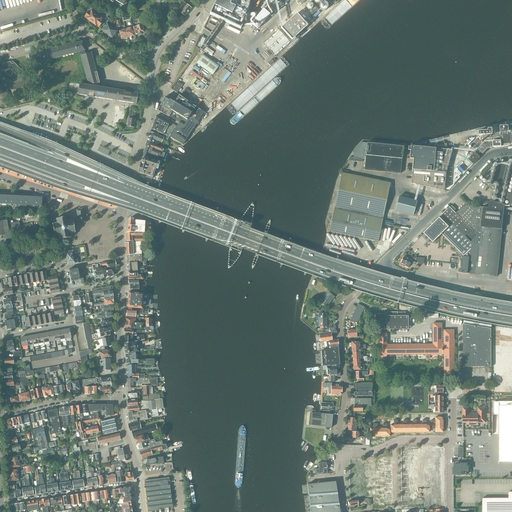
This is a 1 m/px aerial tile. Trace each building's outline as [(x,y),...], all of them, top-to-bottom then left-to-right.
[(216,0),(214,6),(210,14),(241,29),(244,21),(246,22),(247,12),(250,0),(216,0)] [(251,24),(258,29),(269,15),(272,17),(276,11),(265,3),(261,8),(263,9),(251,24)] [(187,4),(180,13),(185,16),(192,8),(187,4)] [(91,22),(97,15),(91,11),(92,9),(88,6),(82,14),(85,16),(86,16),(85,18),(88,20),(88,21),(90,22),(91,22)] [(315,6),(309,12),(311,14),(312,15),(318,9),(317,9),(315,6)] [(312,16),(311,17),(313,19),(316,16),(320,12),(318,10),(314,14),(312,16)] [(97,15),(91,22),(92,23),(93,24),(94,24),(97,27),(97,26),(99,27),(104,21),(102,20),(103,19),(101,17),(100,18),(97,15)] [(107,34),(112,28),(109,26),(112,22),(109,20),(102,30),(104,32),(103,32),(104,34),(106,34),(107,34)] [(288,22),(273,35),(284,46),(298,33),(288,22)] [(144,32),(142,24),(133,27),(135,35),(137,34),(138,34),(139,35),(141,34),(141,33),(142,33),(144,32)] [(112,28),(107,34),(107,35),(108,36),(110,37),(112,38),(117,32),(118,31),(117,28),(117,25),(114,29),(112,28)] [(132,27),(125,29),(128,37),(129,38),(131,37),(131,36),(134,35),(132,27)] [(128,37),(125,29),(119,31),(121,39),(124,38),(124,39),(125,39),(127,39),(127,38),(127,37),(128,37)] [(94,97),(136,104),(138,93),(100,88),(100,86),(99,86),(98,84),(99,83),(91,53),(85,54),(84,50),(85,50),(84,50),(82,42),(82,41),(80,42),(79,39),(76,40),(74,41),(74,42),(31,53),(31,55),(29,55),(29,54),(28,54),(30,61),(33,60),(33,64),(80,52),(88,86),(79,84),(78,95),(87,96),(87,97),(88,97),(88,96),(93,96),(93,98),(94,98),(94,97)] [(213,75),(219,66),(203,54),(196,63),(213,75)] [(63,78),(80,74),(77,60),(52,65),(55,81),(48,82),(50,91),(65,88),(63,78)] [(0,86),(2,88),(1,92),(0,92),(0,102),(4,104),(9,99),(7,93),(8,90),(11,89),(12,90),(12,89),(30,84),(30,85),(31,84),(28,75),(28,76),(24,77),(22,74),(24,72),(14,62),(13,64),(11,63),(10,61),(0,64),(0,86)] [(226,69),(219,78),(224,81),(230,72),(226,69)] [(178,80),(172,88),(177,92),(183,84),(178,80)] [(186,88),(181,95),(186,98),(191,91),(186,88)] [(175,103),(172,101),(165,97),(164,99),(161,105),(172,112),(172,111),(182,117),(187,120),(190,115),(198,121),(204,113),(179,95),(175,103)] [(171,112),(160,105),(158,111),(169,117),(169,116),(179,122),(182,117),(172,111),(172,112),(171,112)] [(176,126),(156,116),(151,129),(150,132),(164,138),(168,139),(170,136),(170,137),(170,136),(183,145),(198,121),(190,115),(187,120),(182,117),(179,122),(176,126)] [(1,122),(0,124),(0,158),(59,180),(71,149),(57,142),(1,122)] [(511,132),(509,132),(509,129),(504,129),(504,133),(498,133),(493,133),(493,134),(482,135),(483,139),(485,142),(478,150),(483,154),(489,149),(494,147),(502,147),(511,145),(511,144),(511,132)] [(147,140),(153,142),(153,143),(154,139),(162,143),(164,138),(150,132),(147,140)] [(145,146),(162,152),(164,148),(156,145),(154,145),(155,143),(153,143),(153,142),(147,140),(145,146)] [(474,149),(480,142),(479,140),(477,142),(472,147),(474,148),(474,149)] [(362,159),(365,159),(367,143),(361,142),(354,152),(353,161),(362,162),(362,159)] [(367,143),(365,159),(364,170),(400,174),(403,147),(367,143)] [(412,170),(411,183),(419,185),(421,185),(444,190),(446,173),(452,150),(446,149),(447,144),(436,143),(436,148),(426,147),(411,146),(410,159),(413,159),(412,170)] [(151,158),(151,159),(158,162),(160,162),(161,163),(163,158),(165,154),(162,152),(145,146),(145,147),(144,149),(145,150),(143,154),(142,155),(151,158)] [(468,159),(474,164),(480,157),(475,152),(468,159)] [(158,162),(151,159),(143,157),(138,173),(144,175),(145,174),(153,177),(154,171),(156,172),(156,170),(158,171),(158,169),(157,169),(156,168),(158,162)] [(504,164),(505,161),(505,159),(504,158),(503,158),(501,158),(500,160),(495,181),(502,183),(507,165),(504,164)] [(329,232),(330,232),(377,242),(378,242),(390,183),(341,173),(329,232)] [(89,180),(83,195),(94,200),(100,184),(89,180)] [(1,204),(11,205),(12,196),(2,195),(1,204)] [(168,195),(159,220),(162,221),(171,196),(168,195)] [(21,206),(21,205),(22,196),(12,196),(11,205),(11,206),(21,206)] [(21,205),(31,206),(32,197),(22,196),(21,205)] [(32,197),(31,206),(41,206),(42,198),(32,197)] [(395,211),(397,211),(397,212),(404,213),(413,216),(417,201),(415,201),(399,197),(395,211)] [(489,208),(486,208),(469,205),(466,202),(456,213),(450,207),(443,214),(440,218),(440,217),(438,219),(436,217),(432,221),(434,223),(433,224),(430,227),(428,225),(422,231),(431,240),(427,245),(431,246),(443,234),(464,255),(464,257),(463,257),(462,269),(459,269),(459,270),(458,271),(459,272),(461,272),(461,273),(468,273),(476,274),(475,274),(478,274),(478,275),(495,276),(497,276),(500,246),(502,229),(505,205),(490,201),(489,208)] [(192,204),(183,229),(185,230),(194,205),(192,204)] [(76,210),(79,224),(86,222),(85,217),(87,217),(87,215),(84,215),(83,208),(76,210)] [(215,213),(206,238),(208,238),(217,214),(215,213)] [(56,222),(55,223),(54,224),(53,223),(53,224),(52,224),(52,225),(48,225),(49,229),(53,228),(53,229),(53,228),(54,231),(53,231),(53,232),(54,232),(55,235),(54,235),(54,236),(55,236),(55,237),(56,237),(56,236),(57,235),(58,236),(59,236),(58,235),(59,235),(59,236),(60,237),(59,237),(60,238),(60,237),(60,239),(59,239),(59,240),(60,239),(60,240),(61,240),(61,239),(63,239),(64,241),(68,241),(68,240),(68,238),(70,238),(71,238),(72,237),(71,237),(70,236),(71,236),(71,235),(70,235),(70,234),(70,233),(71,233),(71,234),(72,234),(72,233),(74,232),(75,233),(75,232),(76,232),(76,231),(75,231),(75,229),(76,228),(76,227),(77,227),(77,225),(75,225),(75,224),(74,224),(74,221),(74,220),(73,220),(72,220),(72,221),(70,221),(70,220),(69,220),(69,221),(68,221),(68,219),(67,218),(68,218),(68,217),(67,217),(67,216),(66,216),(66,217),(64,217),(64,215),(59,216),(59,218),(57,219),(57,218),(56,218),(57,219),(56,219),(56,220),(57,220),(57,221),(57,223),(56,223),(56,222)] [(126,232),(126,233),(133,232),(145,232),(145,221),(135,220),(133,220),(128,219),(128,225),(127,232),(126,232)] [(7,220),(0,221),(0,239),(4,239),(5,244),(5,243),(7,243),(6,239),(10,238),(9,234),(31,229),(30,223),(19,225),(19,222),(7,224),(7,220)] [(230,247),(242,252),(251,226),(240,221),(230,247)] [(264,231),(255,256),(258,257),(267,233),(264,231)] [(133,232),(126,233),(127,241),(127,243),(126,243),(126,248),(127,255),(138,254),(142,254),(141,251),(140,250),(141,249),(141,247),(140,246),(141,244),(141,242),(142,242),(144,242),(145,232),(133,232)] [(288,243),(281,263),(283,264),(290,244),(288,243)] [(311,252),(304,271),(306,272),(314,252),(311,252)] [(74,257),(66,259),(67,262),(66,262),(66,263),(67,264),(67,265),(78,263),(77,257),(76,253),(74,254),(74,257)] [(146,259),(142,260),(142,254),(127,255),(127,263),(147,261),(146,259)] [(403,257),(401,263),(405,265),(405,266),(408,267),(411,262),(414,264),(415,261),(418,262),(417,263),(424,264),(424,258),(413,257),(412,260),(412,259),(411,261),(403,257)] [(127,263),(128,271),(137,271),(137,262),(132,263),(127,263)] [(69,269),(71,281),(81,279),(79,267),(69,269)] [(98,269),(96,269),(96,270),(97,275),(103,274),(104,277),(113,276),(113,275),(114,274),(114,272),(113,272),(113,271),(112,271),(112,269),(102,271),(102,268),(98,269)] [(128,280),(129,280),(139,280),(143,280),(143,279),(143,276),(142,275),(142,271),(128,272),(128,280)] [(129,289),(135,289),(139,289),(140,288),(140,287),(139,286),(139,280),(129,280),(128,281),(128,283),(129,284),(129,286),(129,289)] [(97,300),(113,297),(114,297),(112,286),(112,285),(111,285),(110,285),(110,286),(92,289),(93,300),(97,300)] [(72,297),(73,301),(84,300),(84,297),(80,298),(80,296),(75,296),(74,292),(72,293),(72,297)] [(144,294),(144,293),(142,293),(135,293),(129,292),(127,307),(142,309),(143,305),(149,306),(150,294),(144,294)] [(320,302),(326,307),(334,297),(328,292),(320,302)] [(94,307),(113,304),(114,304),(113,304),(112,302),(113,302),(113,297),(97,300),(97,303),(94,304),(94,307)] [(6,309),(7,312),(10,311),(10,312),(13,311),(12,308),(23,306),(22,302),(17,303),(13,303),(13,304),(6,305),(6,306),(6,309)] [(358,304),(350,321),(357,322),(364,307),(358,304)] [(127,310),(126,316),(136,317),(136,313),(142,314),(142,313),(152,314),(152,313),(152,310),(141,309),(141,311),(132,310),(132,311),(127,310)] [(10,311),(7,312),(7,313),(5,313),(5,316),(5,319),(16,317),(14,315),(15,314),(13,313),(13,311),(10,312),(10,311)] [(112,311),(101,312),(96,313),(97,320),(101,319),(111,317),(113,317),(112,311)] [(386,329),(386,330),(408,329),(408,316),(398,316),(397,312),(386,312),(386,314),(375,314),(375,329),(386,329)] [(82,316),(75,317),(75,318),(76,324),(77,324),(83,323),(82,316)] [(111,320),(111,317),(101,319),(102,322),(101,322),(100,323),(101,325),(102,325),(102,326),(112,324),(112,323),(113,322),(113,321),(112,320),(111,320),(111,319),(111,320)] [(126,317),(124,328),(134,329),(135,329),(142,329),(142,323),(135,323),(136,318),(126,317)] [(14,319),(13,320),(5,321),(6,326),(7,330),(12,329),(16,328),(14,319)] [(444,330),(444,331),(441,331),(441,323),(433,323),(433,344),(386,345),(386,333),(379,333),(379,357),(386,357),(386,354),(439,354),(439,355),(441,355),(441,354),(444,354),(444,375),(454,375),(454,352),(454,339),(454,330),(444,330)] [(464,367),(481,367),(484,367),(485,368),(490,368),(490,367),(491,367),(491,329),(463,324),(463,355),(462,356),(463,358),(463,364),(464,367)] [(350,326),(350,330),(347,330),(348,338),(360,337),(359,332),(356,333),(356,329),(356,327),(355,326),(350,326)] [(92,340),(104,338),(106,338),(106,336),(109,336),(109,337),(112,336),(111,331),(112,331),(111,331),(113,330),(112,328),(111,328),(111,327),(97,330),(98,333),(91,334),(92,337),(92,339),(92,340)] [(326,341),(332,340),(331,334),(331,332),(330,332),(322,333),(319,333),(320,335),(319,335),(320,342),(326,341)] [(124,335),(124,343),(144,340),(144,335),(137,335),(133,336),(124,335)] [(6,345),(7,346),(9,345),(9,346),(10,346),(10,345),(14,344),(14,343),(16,343),(15,338),(10,339),(10,341),(6,341),(7,344),(7,345),(6,345)] [(106,338),(104,338),(102,339),(104,347),(101,347),(102,350),(108,348),(107,346),(110,345),(109,338),(106,338)] [(124,343),(125,353),(137,351),(138,351),(137,345),(140,344),(139,343),(143,343),(143,344),(148,343),(148,340),(144,340),(124,343)] [(332,340),(326,341),(327,347),(330,347),(330,349),(338,348),(338,345),(338,340),(332,340)] [(9,345),(7,346),(7,347),(5,347),(6,351),(10,351),(10,352),(11,352),(13,352),(14,352),(14,351),(15,351),(14,347),(17,347),(16,343),(14,343),(14,344),(10,345),(10,346),(9,346),(9,345)] [(340,365),(338,348),(330,349),(321,351),(322,366),(326,366),(339,365),(340,365)] [(99,352),(100,360),(111,357),(111,355),(111,354),(110,353),(110,350),(107,350),(103,351),(99,352)] [(141,364),(144,364),(154,364),(154,359),(136,360),(136,358),(138,358),(139,357),(138,354),(137,353),(137,351),(125,353),(126,364),(132,363),(138,363),(138,364),(141,364)] [(17,365),(24,365),(24,363),(29,362),(31,362),(30,357),(22,358),(23,361),(16,361),(17,365)] [(104,370),(110,370),(111,370),(110,359),(104,359),(100,360),(100,366),(98,366),(98,373),(104,373),(104,370)] [(144,364),(141,364),(141,365),(126,365),(127,375),(135,375),(135,368),(141,368),(141,366),(144,366),(144,364)] [(339,365),(326,366),(327,370),(328,373),(328,374),(328,375),(329,375),(330,375),(334,375),(334,376),(335,376),(340,376),(340,371),(337,371),(337,369),(339,368),(339,365)] [(357,382),(361,382),(366,382),(366,379),(361,379),(361,375),(363,375),(367,375),(367,372),(356,372),(356,379),(357,379),(357,382)] [(82,380),(83,386),(95,385),(99,386),(102,386),(111,386),(111,385),(110,378),(110,377),(94,379),(82,380)] [(138,378),(132,378),(128,378),(127,388),(133,388),(133,382),(136,382),(136,383),(141,383),(142,383),(142,378),(138,378)] [(59,381),(57,381),(60,394),(66,393),(64,385),(60,386),(59,381)] [(80,389),(78,381),(71,382),(73,392),(75,392),(77,392),(78,391),(78,390),(80,389)] [(329,394),(341,395),(342,385),(332,385),(332,383),(327,383),(327,387),(328,388),(329,388),(329,394)] [(354,383),(354,392),(354,396),(372,396),(372,383),(356,383),(354,383)] [(142,394),(148,394),(155,394),(155,389),(152,389),(152,385),(142,386),(142,394)] [(84,387),(85,394),(97,393),(97,391),(99,391),(99,386),(96,386),(93,386),(93,387),(84,387)] [(99,391),(100,391),(101,395),(109,394),(110,394),(111,392),(111,391),(111,386),(102,386),(99,386),(99,391)] [(434,393),(436,393),(443,393),(443,386),(436,386),(436,389),(433,389),(432,389),(432,390),(432,392),(428,392),(428,395),(434,395),(434,393)] [(24,388),(22,389),(25,401),(27,400),(27,401),(30,400),(30,399),(29,392),(25,393),(24,388)] [(9,395),(11,404),(16,403),(18,403),(18,402),(19,402),(18,396),(13,397),(12,394),(11,394),(9,395)] [(159,416),(157,409),(163,408),(162,398),(160,399),(160,394),(155,394),(148,394),(142,394),(143,401),(137,401),(137,399),(127,400),(127,401),(128,401),(129,403),(127,403),(128,407),(129,407),(129,409),(128,409),(128,413),(146,410),(147,418),(159,416)] [(362,407),(371,407),(371,399),(354,399),(354,406),(353,406),(353,407),(353,409),(353,411),(362,411),(362,407)] [(511,402),(500,402),(500,408),(507,408),(506,462),(507,462),(511,461),(511,402)] [(88,413),(89,418),(89,420),(98,418),(97,411),(103,411),(103,412),(104,412),(105,416),(113,415),(112,404),(90,405),(88,405),(87,405),(88,413)] [(50,422),(52,422),(54,433),(56,433),(57,436),(61,435),(60,424),(58,416),(57,409),(55,409),(55,408),(53,408),(53,409),(52,410),(51,409),(49,409),(49,410),(47,411),(49,418),(50,418),(50,422)] [(467,423),(467,424),(477,424),(477,423),(486,423),(486,408),(478,408),(478,414),(469,414),(469,408),(463,408),(463,415),(463,423),(467,423)] [(146,410),(128,413),(129,421),(131,420),(131,422),(137,421),(137,418),(140,417),(140,421),(148,419),(147,418),(146,410)] [(325,414),(326,411),(320,411),(320,413),(311,412),(310,425),(331,428),(333,415),(325,414)] [(85,421),(75,423),(77,432),(84,431),(83,429),(82,424),(98,421),(98,423),(101,422),(100,421),(100,418),(98,418),(89,420),(85,421)] [(101,422),(104,434),(117,431),(114,418),(100,421),(101,422)] [(13,429),(10,419),(8,419),(7,419),(6,419),(5,420),(4,420),(6,429),(10,428),(10,430),(13,429)] [(99,425),(91,427),(93,433),(99,432),(98,429),(102,428),(101,422),(98,423),(99,425)] [(131,431),(133,437),(143,435),(157,430),(156,424),(141,429),(140,422),(128,424),(130,431),(131,431)] [(36,434),(35,435),(35,437),(37,437),(38,441),(36,441),(37,444),(38,443),(39,447),(36,448),(36,451),(48,448),(43,426),(43,424),(40,425),(41,428),(35,429),(36,434)] [(139,449),(140,452),(150,448),(163,445),(162,440),(156,442),(154,439),(150,440),(148,433),(133,438),(135,444),(137,443),(139,449)] [(21,436),(14,437),(8,439),(9,441),(8,442),(8,444),(9,443),(10,444),(17,443),(17,440),(21,439),(21,436)] [(12,449),(12,450),(12,451),(13,451),(13,452),(16,451),(17,452),(17,453),(17,452),(19,452),(20,452),(21,452),(21,451),(20,447),(21,447),(20,444),(11,446),(12,447),(11,448),(11,449),(12,449)] [(140,452),(142,458),(152,455),(151,452),(159,450),(159,451),(167,449),(166,444),(161,445),(150,448),(150,449),(140,452)] [(410,447),(402,447),(403,505),(411,505),(410,447)] [(436,505),(444,505),(444,447),(435,447),(435,488),(431,488),(431,492),(436,492),(436,505)] [(147,459),(147,465),(163,463),(163,457),(163,455),(153,457),(154,458),(151,458),(147,459)] [(392,456),(384,457),(384,505),(392,505),(392,456)] [(26,459),(11,462),(11,464),(11,465),(11,466),(11,467),(12,468),(20,466),(19,464),(27,462),(27,459),(26,460),(26,459)] [(351,459),(351,498),(359,498),(359,459),(351,459)] [(325,462),(319,462),(318,463),(319,468),(315,469),(315,474),(328,473),(327,462),(325,462)] [(454,468),(453,468),(454,468),(454,470),(453,470),(453,474),(459,474),(459,475),(462,475),(463,476),(465,476),(466,475),(467,475),(467,472),(468,472),(468,467),(467,467),(467,464),(462,464),(461,464),(454,465),(453,465),(454,465),(454,468)] [(87,481),(84,481),(85,487),(88,487),(93,486),(90,468),(88,469),(89,478),(87,479),(87,481)] [(79,471),(76,471),(79,488),(84,487),(85,487),(84,481),(83,481),(83,479),(82,479),(80,478),(79,471)] [(67,472),(63,473),(66,490),(72,489),(70,481),(68,480),(67,472)] [(133,475),(132,472),(125,473),(126,481),(133,480),(133,475)] [(108,478),(108,484),(115,483),(116,482),(115,474),(105,475),(105,479),(108,478)] [(308,484),(311,511),(339,511),(336,482),(311,484),(311,485),(308,484)] [(121,496),(121,497),(122,497),(126,497),(127,496),(131,496),(131,495),(131,493),(130,493),(130,491),(131,491),(131,488),(129,487),(118,489),(119,494),(122,494),(122,496),(121,496)] [(511,511),(511,492),(508,492),(508,498),(502,498),(496,498),(495,498),(489,498),(483,498),(482,498),(482,499),(482,505),(482,506),(482,511),(511,511)] [(121,504),(122,504),(131,502),(131,500),(131,496),(127,496),(126,497),(122,497),(121,497),(120,498),(121,504)] [(116,511),(119,510),(123,509),(132,508),(131,505),(132,505),(132,503),(131,503),(131,502),(122,504),(123,508),(122,508),(114,509),(115,511),(116,511)]
